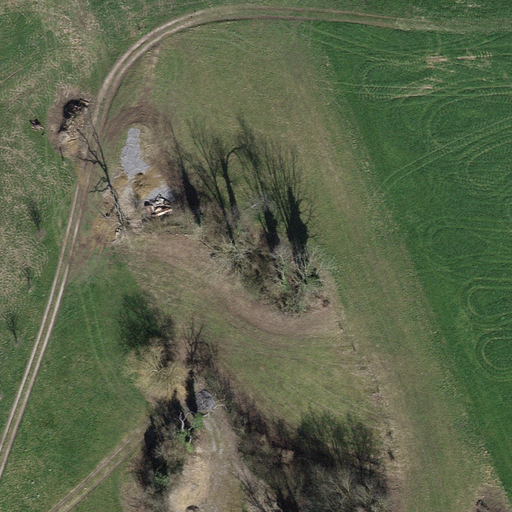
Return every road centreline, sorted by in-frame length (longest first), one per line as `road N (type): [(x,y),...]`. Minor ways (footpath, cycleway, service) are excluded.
road 1 (track): [(511,29),(426,30),(243,6),(168,34),(107,77),(88,134),(79,211),(0,465)]
road 2 (track): [(220,444),(195,408),(165,416),(59,511)]
